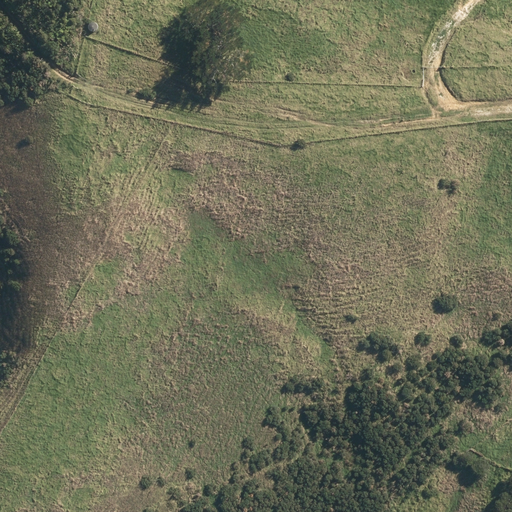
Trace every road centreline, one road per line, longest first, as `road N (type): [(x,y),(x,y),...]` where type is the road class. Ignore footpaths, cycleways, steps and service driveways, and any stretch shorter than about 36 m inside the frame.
road 1 (track): [(0,1),(75,80),(157,98),(309,113),(461,101)]
road 2 (track): [(466,0),(446,19),(432,61),(436,83),(461,101)]
